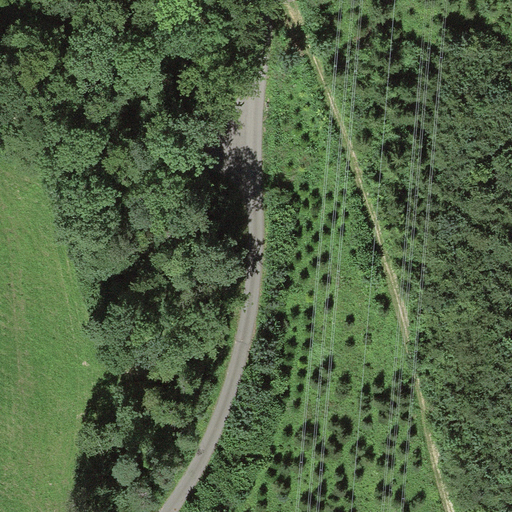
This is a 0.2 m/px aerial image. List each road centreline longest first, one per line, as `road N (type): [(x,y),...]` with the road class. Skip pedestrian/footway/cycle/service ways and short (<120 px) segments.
road 1 (track): [(453,511),(401,295),(289,0)]
road 2 (unclassified): [(271,0),(243,344),(214,429),(166,511)]
road 3 (track): [(0,109),(65,154),(141,169),(257,149)]
